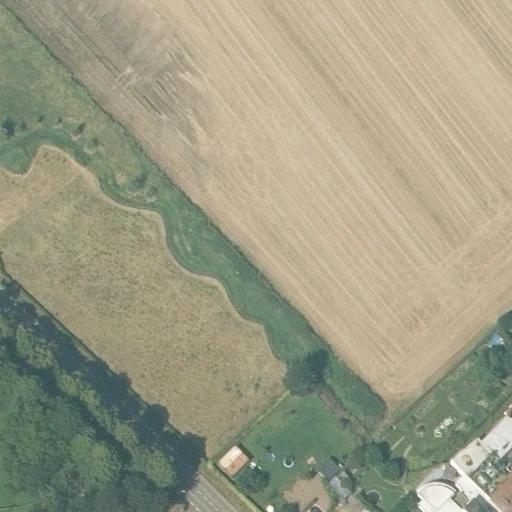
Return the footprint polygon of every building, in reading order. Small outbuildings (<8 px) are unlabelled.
[(511,450),(511,424),(509,422),(506,419),(480,446),(477,443),(450,466),(462,478),(477,492),(498,511),(511,511),(511,462),(499,476),(493,470),(511,450)] [(272,494),(292,510),(308,490),(287,474),(272,494)] [(454,487),(469,501),(477,492),(462,478),(454,487)] [(498,511),(477,492),(469,501),(472,505),(464,511),(458,511),(450,503),(455,494),(445,488),(439,486),(432,486),(427,487),(421,490),(414,495),(422,503),(431,511),(498,511)] [(431,511),(422,503),(413,511),(431,511)]
